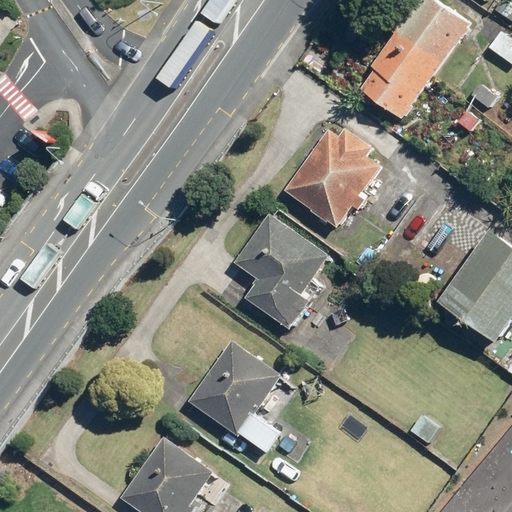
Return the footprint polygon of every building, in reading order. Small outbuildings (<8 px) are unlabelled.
[(476,25),(441,0),(423,0),(369,76),(373,78),(365,90),(408,120),(476,25)] [(511,35),(505,31),(493,47),(511,60),(511,35)] [(503,99),(486,85),(477,96),(494,110),(503,99)] [(485,120),(472,110),(464,121),(476,131),(485,120)] [(343,137),(332,129),(290,191),(344,227),(385,167),(371,157),(377,148),(349,129),(343,137)] [(335,257),(275,214),(240,263),(263,280),(251,297),(297,330),(317,301),(308,295),(335,257)] [(390,232),(364,214),(347,239),(373,257),(390,232)] [(511,218),(501,234),(495,231),(445,303),(504,343),(511,331),(511,218)] [(237,341),(195,402),(245,437),(247,434),(273,452),(286,433),(260,415),(288,376),(237,341)] [(425,416),(411,435),(431,450),(445,430),(425,416)] [(511,511),(511,433),(447,511),(511,511)] [(190,511),(220,472),(171,436),(126,498),(145,511),(190,511)] [(316,480),(316,483),(317,486),(318,489),(319,492),(321,495),(324,497),(327,499),(330,500),(333,501),(336,501),(340,500),(343,499),(346,498),(348,496),(351,493),(352,490),(354,487),(354,484),(354,481),(354,477),(353,474),(351,471),(349,469),(347,466),(344,465),(341,463),(337,463),(334,463),(331,463),(328,464),(325,466),(322,468),(320,470),(318,473),(317,476),(316,480)]
